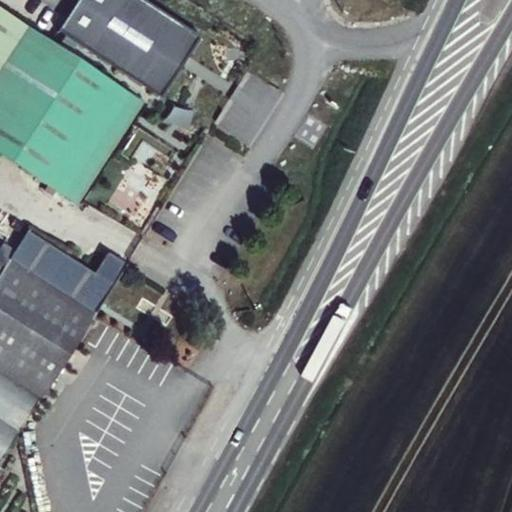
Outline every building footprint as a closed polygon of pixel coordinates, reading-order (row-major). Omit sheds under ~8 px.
[(146,0),(64,0),(49,25),(56,30),(142,85),(182,23),(146,0)] [(41,38),(0,11),(0,152),(50,184),(113,83),(49,42),(41,38)] [(56,30),(49,25),(41,38),(49,42),(56,30)] [(130,95),(113,83),(50,184),(66,195),(130,95)] [(122,171),(109,204),(133,214),(139,199),(131,196),(138,177),(122,171)] [(128,263),(108,252),(96,273),(28,229),(11,257),(97,310),(128,263)] [(0,271),(0,367),(46,395),(97,310),(91,308),(87,305),(76,296),(11,257),(0,271)] [(0,367),(0,452),(46,395),(0,367)]
